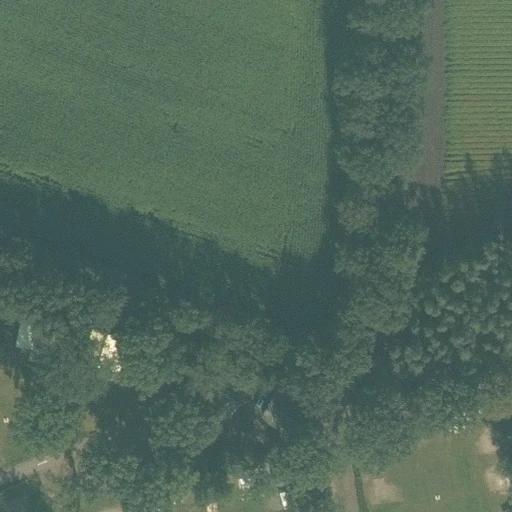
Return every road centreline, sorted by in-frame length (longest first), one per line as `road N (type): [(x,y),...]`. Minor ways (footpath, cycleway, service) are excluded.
road 1 (track): [(359,371),(0,259)]
road 2 (track): [(359,371),(395,138),(393,0)]
road 3 (track): [(511,371),(412,388),(359,371)]
